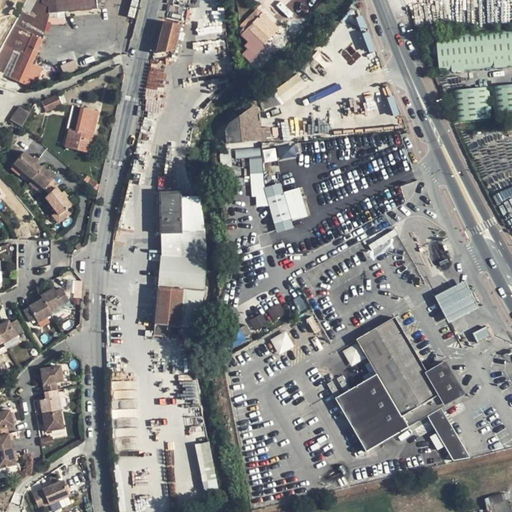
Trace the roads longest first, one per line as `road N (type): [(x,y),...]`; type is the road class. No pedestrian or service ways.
road 1 (residential): [(103,511),(92,314),(112,180),(155,0)]
road 2 (unknown): [(265,247),(324,227),(314,180),(329,167),(341,170),(357,194),(432,180),(417,217),(284,288)]
road 3 (secondary): [(426,117),(453,197),(511,306)]
road 4 (secondary): [(511,264),(426,117)]
road 5 (unknown): [(346,338),(322,299),(326,287),(373,264),(415,299)]
road 6 (secondary): [(378,0),(426,117)]
